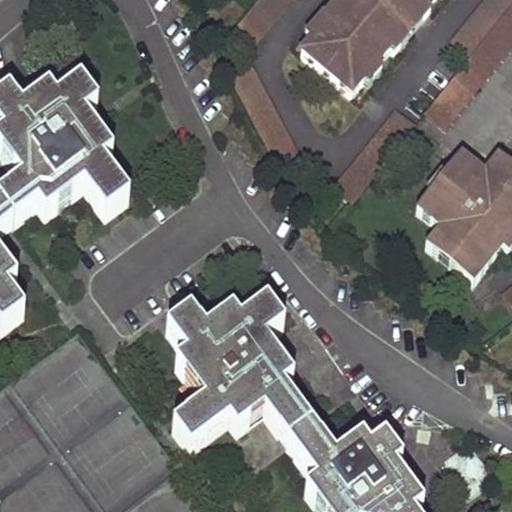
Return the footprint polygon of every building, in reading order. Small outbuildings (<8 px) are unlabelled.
[(289,0),(259,0),(226,40),(218,49),(236,65),(289,0)] [(439,0),(342,0),(321,25),(324,27),(316,37),(318,38),(298,63),(350,107),(439,0)] [(511,0),(488,0),(447,51),(465,66),(511,7),(511,0)] [(511,45),(511,7),(465,66),(420,122),(438,138),(511,45)] [(270,178),(291,166),(244,78),(223,89),(270,178)] [(0,110),(0,173),(15,195),(0,206),(0,340),(18,327),(0,304),(11,295),(0,279),(0,243),(34,220),(40,229),(79,201),(101,229),(124,212),(97,176),(108,167),(80,130),(94,120),(75,96),(52,113),(44,102),(16,124),(4,107),(0,110)] [(411,133),(393,118),(329,197),(347,212),(411,133)] [(508,177),(495,166),(480,184),(455,165),(411,220),(436,238),(421,257),(435,267),(439,262),(452,271),(447,276),(470,295),(493,266),(488,262),(494,255),(499,259),(505,265),(511,255),(511,238),(508,236),(511,230),(511,194),(504,204),(498,199),(508,187),(503,183),(508,177)] [(511,179),(508,177),(503,183),(508,187),(498,199),(504,204),(511,194),(511,179)] [(494,255),(488,262),(493,266),(499,259),(494,255)] [(439,262),(435,267),(447,276),(452,271),(439,262)] [(246,427),(302,497),(292,505),(297,511),(404,511),(380,480),(385,476),(368,453),(354,464),(345,451),(319,470),(264,401),(274,394),(244,353),(260,339),(242,318),(222,333),(215,325),(188,345),(173,327),(149,346),(170,374),(158,383),(187,421),(156,447),(173,467),(211,438),(219,448),(246,427)] [(186,511),(65,346),(0,394),(0,511),(186,511)]
